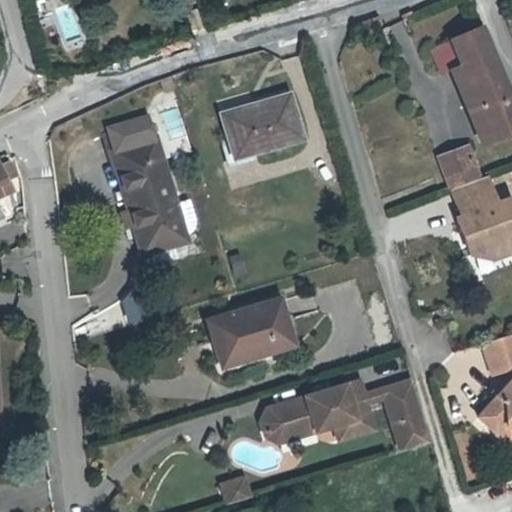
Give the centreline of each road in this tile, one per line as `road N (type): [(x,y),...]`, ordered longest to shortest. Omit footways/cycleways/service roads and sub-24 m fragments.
road 1 (residential): [(72,511),(30,118)]
road 2 (residential): [(328,11),(418,356)]
road 3 (residential): [(328,11),(186,51),(30,118)]
